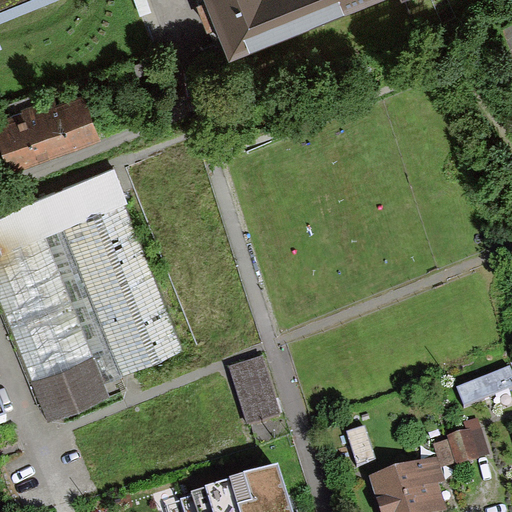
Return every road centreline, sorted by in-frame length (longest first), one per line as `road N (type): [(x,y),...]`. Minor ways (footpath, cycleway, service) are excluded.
road 1 (residential): [(0,184),(191,110)]
road 2 (residential): [(324,511),(270,343)]
